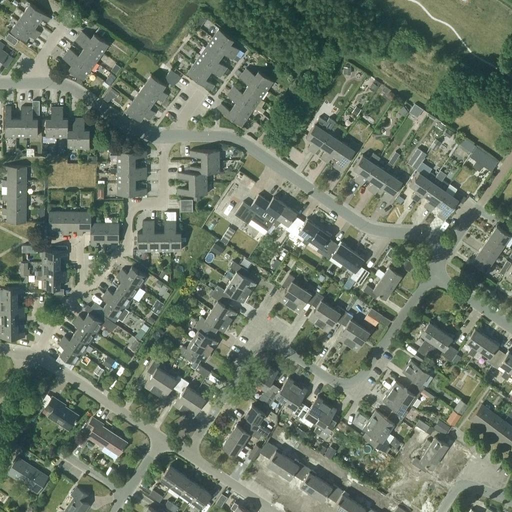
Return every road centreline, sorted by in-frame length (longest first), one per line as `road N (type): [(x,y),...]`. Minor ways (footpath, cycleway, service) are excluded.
road 1 (residential): [(180,453),(263,335),(347,389),(431,276)]
road 2 (residential): [(447,251),(431,239),(372,231),(232,138),(178,137)]
road 3 (residential): [(37,356),(80,286),(97,281),(126,249),(127,206),(163,206),(162,138)]
road 4 (residential): [(37,356),(159,440)]
road 5 (residential): [(162,138),(134,132),(66,85),(35,83)]
